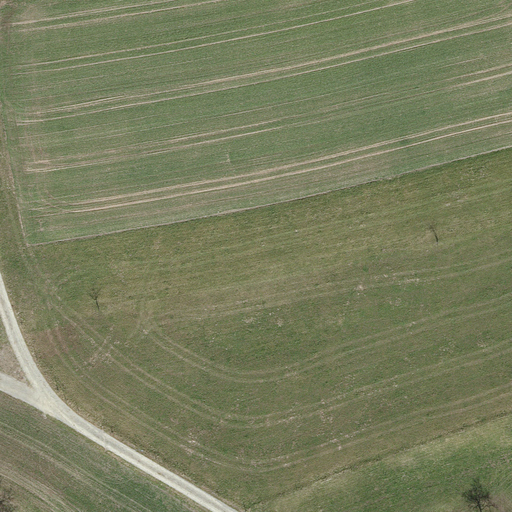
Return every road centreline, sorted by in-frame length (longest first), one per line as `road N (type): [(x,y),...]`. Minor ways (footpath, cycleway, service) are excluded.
road 1 (track): [(224,511),(70,418)]
road 2 (track): [(70,418),(33,372),(0,290)]
